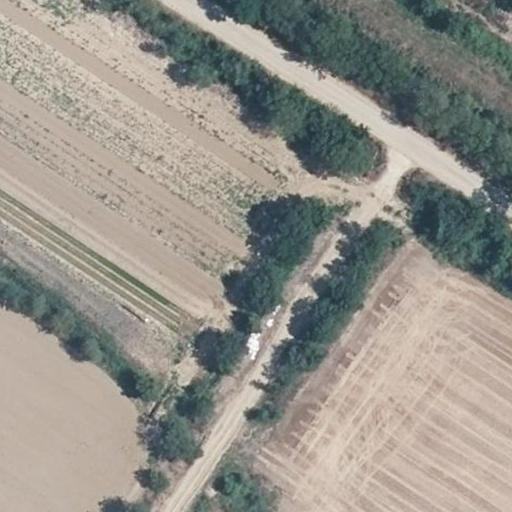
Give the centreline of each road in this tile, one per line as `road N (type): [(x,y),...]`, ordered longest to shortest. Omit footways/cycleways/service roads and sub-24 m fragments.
road 1 (track): [(412,143),(166,511)]
road 2 (unclassified): [(189,0),(511,207)]
